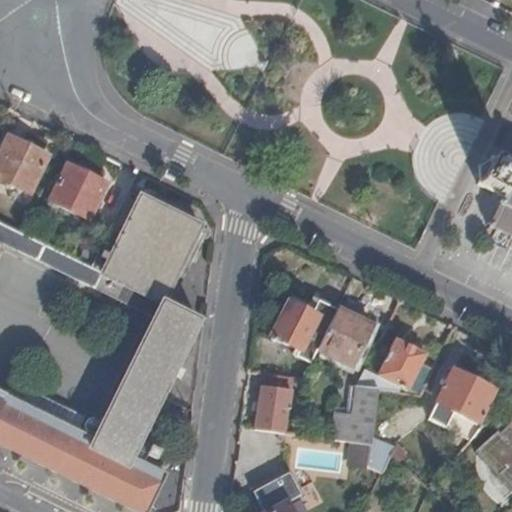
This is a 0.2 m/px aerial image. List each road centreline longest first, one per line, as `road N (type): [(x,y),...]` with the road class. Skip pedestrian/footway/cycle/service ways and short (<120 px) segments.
road 1 (unclassified): [(253,203),(203,511)]
road 2 (residential): [(52,0),(73,96),(136,150),(253,203)]
road 3 (residential): [(511,325),(253,203)]
